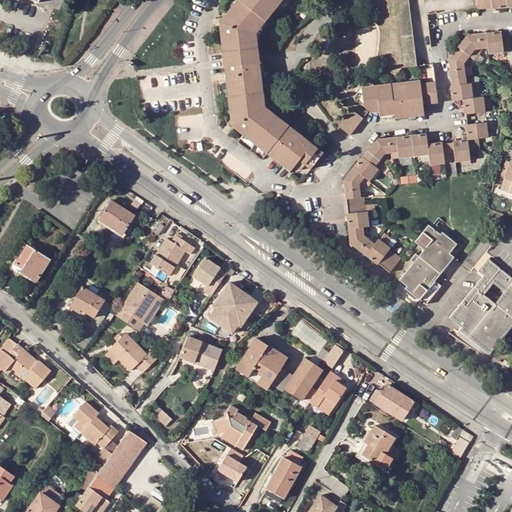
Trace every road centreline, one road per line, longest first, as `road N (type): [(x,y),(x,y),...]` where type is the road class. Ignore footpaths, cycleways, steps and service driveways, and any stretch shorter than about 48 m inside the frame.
road 1 (residential): [(78,129),(224,241),(511,427)]
road 2 (residential): [(511,407),(398,336),(87,115)]
road 3 (residential): [(0,307),(55,349),(224,511)]
road 4 (unknown): [(502,223),(398,336)]
road 5 (residential): [(290,511),(355,399)]
road 6 (secondary): [(85,99),(162,0)]
